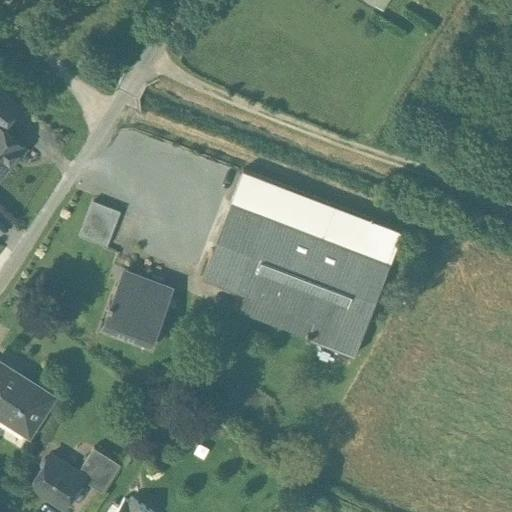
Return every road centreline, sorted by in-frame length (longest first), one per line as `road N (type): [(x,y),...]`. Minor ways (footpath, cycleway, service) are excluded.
road 1 (track): [(511,202),(298,127),(145,59)]
road 2 (residential): [(181,0),(0,283)]
road 3 (track): [(106,117),(0,34)]
